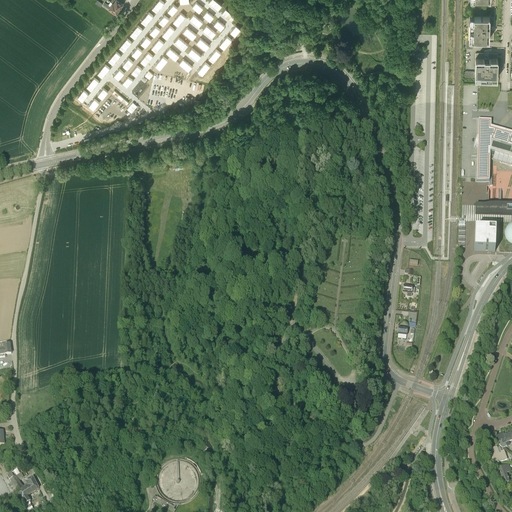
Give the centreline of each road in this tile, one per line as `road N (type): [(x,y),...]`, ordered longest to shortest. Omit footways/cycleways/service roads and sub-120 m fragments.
road 1 (tertiary): [(447,397),(399,380),(385,366),(393,203),(349,84),(305,62)]
road 2 (unclassified): [(21,447),(13,338),(45,163)]
road 3 (tertiary): [(45,163),(215,126),(266,77),(305,62)]
road 4 (tertiary): [(45,163),(61,98),(134,0)]
road 5 (residential): [(199,0),(229,25),(217,42),(185,23),(127,91)]
road 6 (secondary): [(447,397),(486,294),(511,261)]
